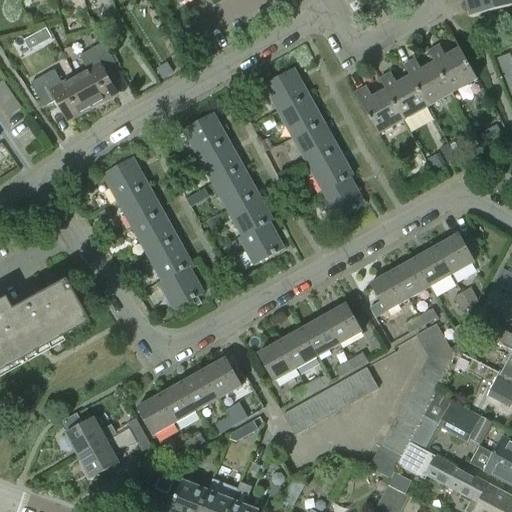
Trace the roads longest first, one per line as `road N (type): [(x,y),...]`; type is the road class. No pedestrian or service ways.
road 1 (residential): [(39,178),(329,11)]
road 2 (residential): [(229,326),(442,200),(476,201),(511,220)]
road 3 (residential): [(229,326),(181,352),(151,341),(39,178)]
road 4 (residential): [(331,444),(292,443),(229,326)]
road 5 (residential): [(329,11),(345,39),(360,46),(416,19),(425,0)]
